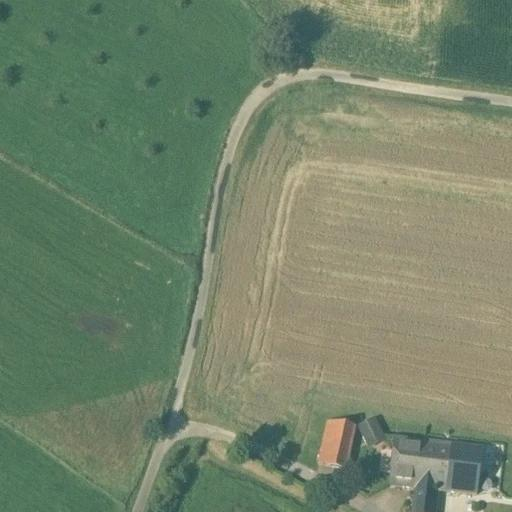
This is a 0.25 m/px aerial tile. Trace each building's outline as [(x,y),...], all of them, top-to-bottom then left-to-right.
[(384,443),(373,421),(356,430),(367,451),(384,443)] [(354,430),(328,424),(318,467),(345,472),(354,430)] [(414,491),(436,493),(446,494),(451,449),(395,443),(390,488),(414,491)] [(451,449),(446,494),(475,497),(480,452),(451,449)] [(434,511),(436,493),(414,491),(412,511),(434,511)]
